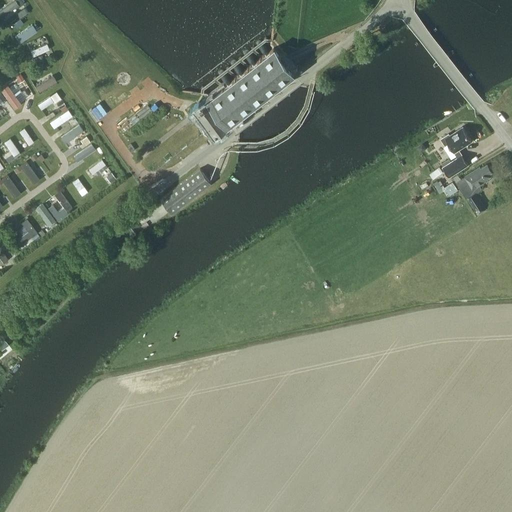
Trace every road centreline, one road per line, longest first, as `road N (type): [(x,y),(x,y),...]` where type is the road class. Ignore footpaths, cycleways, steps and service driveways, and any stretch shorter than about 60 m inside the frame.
road 1 (unclassified): [(0,312),(394,0)]
road 2 (tertiary): [(511,151),(394,0)]
